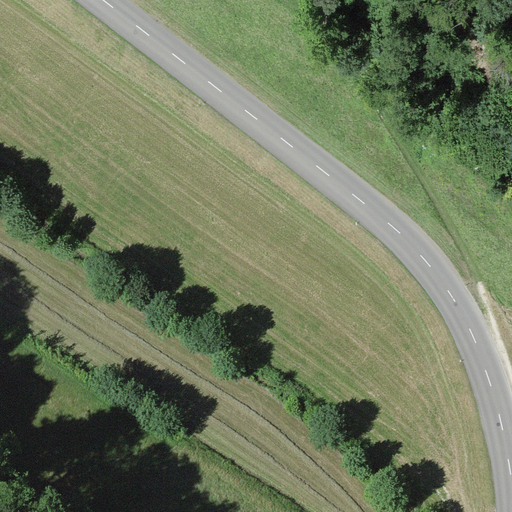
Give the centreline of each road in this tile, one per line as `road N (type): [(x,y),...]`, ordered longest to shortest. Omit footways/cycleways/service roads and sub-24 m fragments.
road 1 (tertiary): [(511,466),(483,355),(434,269),(338,183),(99,0)]
road 2 (track): [(466,318),(481,289),(355,52)]
